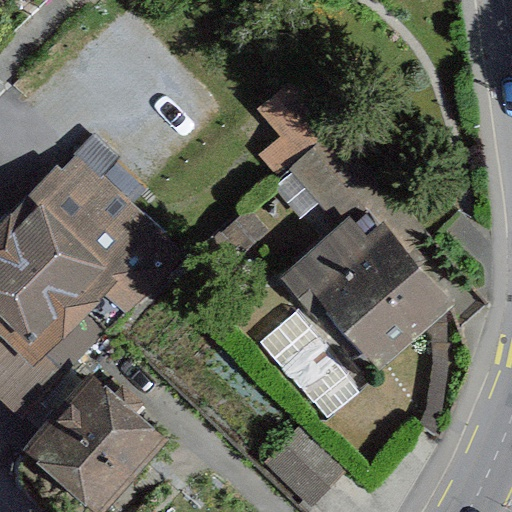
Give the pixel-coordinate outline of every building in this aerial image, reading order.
[(14,0),(23,10),(34,0),(14,0)] [(144,275),(33,187),(0,228),(0,334),(58,381),(144,275)] [(465,307),(374,209),(287,289),(379,387),(465,307)] [(93,511),(102,511),(167,444),(99,379),(30,451),(93,511)] [(303,424),(268,461),(314,505),(349,467),(303,424)]
